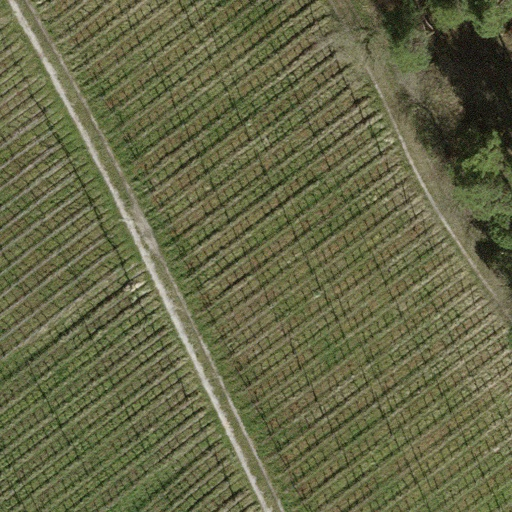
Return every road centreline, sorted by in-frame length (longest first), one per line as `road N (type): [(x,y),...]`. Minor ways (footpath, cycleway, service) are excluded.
road 1 (track): [(16,0),(265,511)]
road 2 (track): [(338,0),(381,60),(488,265),(511,291)]
